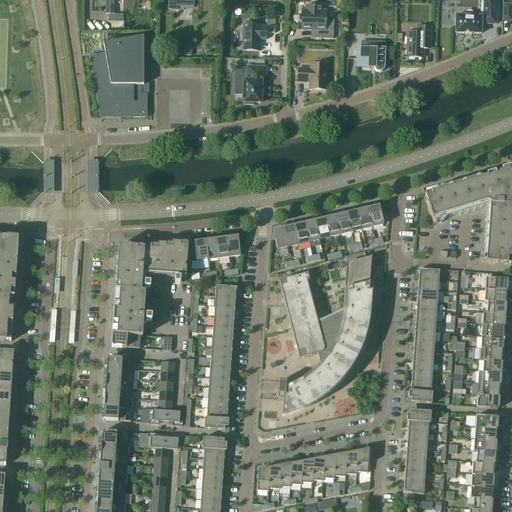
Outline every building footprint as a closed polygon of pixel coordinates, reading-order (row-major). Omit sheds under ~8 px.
[(105,0),(105,15),(108,15),(108,22),(124,22),(123,15),(113,15),(113,0),(105,0)] [(168,0),(168,4),(168,9),(176,10),(176,5),(193,6),(193,0),(168,0)] [(496,25),(496,0),(486,0),(486,10),(480,10),(480,17),(473,17),(473,13),(471,11),(466,11),(464,13),(464,17),(457,16),(456,16),(455,17),(456,17),(455,32),(455,33),(456,34),(456,33),(479,34),(481,34),(481,33),(480,33),(481,23),(483,23),(483,24),(496,25)] [(503,5),(502,21),(511,21),(511,5),(503,5)] [(322,11),(322,7),(306,6),(306,10),(302,10),(301,30),(315,31),(315,39),(333,39),(333,20),(325,20),(326,11),(322,11)] [(274,34),(275,20),(266,19),(266,27),(259,27),(259,26),(252,25),(252,23),(251,22),(246,22),(244,23),(244,25),(243,25),(242,51),(244,51),(244,50),(257,50),(257,52),(259,52),(259,40),(266,40),(266,33),(274,34)] [(430,49),(431,28),(418,27),(418,34),(407,33),(407,58),(402,57),(402,58),(423,59),(423,49),(430,49)] [(361,47),(361,50),(359,50),(360,35),(347,35),(347,55),(357,55),(356,68),(370,69),(370,67),(374,67),(374,70),(377,72),(380,73),(382,72),(384,70),(384,67),(385,49),(384,49),(384,44),(364,44),(362,45),(361,47)] [(147,118),(147,94),(141,94),(141,86),(143,86),(143,37),(103,44),(105,53),(89,56),(100,118),(147,118)] [(326,75),(326,66),(310,65),(310,70),(298,69),(297,82),(305,83),(305,81),(309,81),(309,90),(326,91),(326,81),(327,81),(327,75),(326,75)] [(234,88),(234,95),(243,95),(242,103),(244,103),(244,105),(253,106),(253,103),(260,104),(261,96),(261,89),(265,89),(265,68),(247,67),(247,81),(243,80),(243,88),(234,88)] [(510,176),(509,172),(509,170),(495,175),(494,173),(486,176),(486,178),(481,180),(481,179),(472,182),(473,183),(468,184),(467,183),(459,186),(459,187),(454,188),(454,187),(445,190),(445,191),(440,193),(440,192),(431,194),(432,197),(426,199),(428,208),(433,225),(442,223),(440,217),(488,203),(490,205),(486,254),(481,253),(480,262),(498,264),(498,263),(511,264),(511,263),(511,262),(511,258),(511,176),(511,177),(510,176)] [(368,210),(372,228),(383,225),(379,207),(368,210)] [(362,230),(372,228),(368,210),(358,212),(362,230)] [(351,233),(362,230),(358,212),(347,215),(351,233)] [(341,235),(351,233),(347,215),(336,217),(341,235)] [(330,238),(341,235),(336,217),(326,220),(330,238)] [(319,240),(330,238),(326,220),(315,222),(319,240)] [(309,242),(319,240),(315,222),(305,225),(309,242)] [(298,245),(309,242),(305,225),(294,227),(298,245)] [(288,247),(298,245),(294,227),(284,230),(288,247)] [(277,250),(288,247),(284,230),(273,232),(277,250)] [(9,298),(14,298),(18,239),(7,238),(7,239),(0,238),(0,297),(9,298)] [(227,239),(229,258),(240,256),(238,238),(227,239)] [(218,259),(229,258),(227,239),(216,241),(218,259)] [(207,260),(218,259),(216,241),(205,242),(207,260)] [(196,262),(207,260),(205,242),(194,244),(196,262)] [(186,270),(188,245),(172,243),(172,246),(169,246),(167,275),(175,276),(174,284),(180,285),(181,276),(185,276),(186,270)] [(115,291),(145,294),(145,293),(141,293),(141,288),(150,289),(150,284),(142,283),(143,273),(167,275),(169,246),(158,245),(157,247),(143,246),(143,249),(130,248),(130,247),(119,246),(118,249),(115,291)] [(369,325),(372,292),(368,293),(371,258),(347,264),(346,264),(343,311),(317,322),(307,282),(309,281),(307,274),(279,281),(290,324),(289,325),(290,330),(291,329),(299,359),(317,355),(319,365),(311,373),(302,380),(291,386),(285,389),(286,383),(279,382),(277,401),(283,401),(282,419),(294,415),(307,409),(318,402),(329,394),(340,383),(350,371),(358,358),(361,360),(362,361),(368,345),(373,329),(372,329),(368,329),(369,325)] [(418,281),(438,282),(439,271),(427,271),(419,270),(418,274),(419,274),(418,281)] [(485,290),(506,292),(507,280),(486,278),(485,290)] [(438,292),(438,282),(418,281),(418,284),(418,291),(438,292)] [(215,297),(235,299),(235,292),(236,292),(236,288),(228,287),(216,286),(215,297)] [(505,304),(506,292),(485,290),(484,302),(505,304)] [(144,305),(145,294),(115,291),(114,303),(144,305)] [(437,302),(438,292),(418,291),(417,291),(417,295),(417,301),(437,302)] [(11,342),(14,298),(9,298),(0,297),(0,341),(4,342),(11,342)] [(235,299),(215,297),(214,307),(234,309),(234,302),(235,302),(235,299)] [(436,313),(437,302),(417,301),(417,302),(416,301),(416,305),(417,305),(416,311),(436,313)] [(504,316),(505,304),(484,302),(487,303),(487,314),(483,314),(504,316)] [(144,313),(144,305),(114,303),(114,311),(144,313)] [(234,309),(214,307),(213,317),(233,319),(234,310),(235,310),(235,309),(234,309)] [(144,316),(144,313),(114,311),(113,323),(143,325),(143,322),(151,322),(152,317),(144,316)] [(435,323),(436,313),(416,311),(416,312),(415,315),(416,315),(416,321),(435,323)] [(503,327),(504,316),(483,314),(482,326),(503,327)] [(233,319),(213,317),(213,328),(233,329),(233,323),(234,323),(234,319),(233,319)] [(435,333),(435,323),(416,321),(415,322),(415,325),(415,332),(435,333)] [(142,337),(143,325),(113,323),(112,334),(142,337)] [(503,339),(503,327),(482,326),(481,337),(503,339)] [(233,330),(233,329),(213,328),(212,338),(232,339),(232,333),(233,333),(233,330)] [(434,343),(435,333),(415,332),(414,332),(414,335),(415,335),(414,342),(434,343)] [(142,338),(142,337),(112,334),(112,335),(113,335),(112,346),(111,346),(111,348),(121,348),(139,350),(140,338),(142,338)] [(502,351),(503,339),(481,337),(480,349),(502,351)] [(170,352),(171,339),(163,338),(162,351),(170,352)] [(232,340),(232,339),(212,338),(211,348),(231,349),(232,343),(232,340)] [(433,353),(434,343),(414,342),(413,342),(413,345),(414,345),(413,352),(433,353)] [(231,350),(231,349),(211,348),(211,358),(230,360),(231,353),(232,353),(232,350),(231,350)] [(501,362),(502,351),(480,349),(484,350),(483,361),(501,362)] [(0,365),(13,367),(13,353),(0,352),(0,365)] [(432,364),(433,353),(413,352),(412,356),(413,356),(413,362),(432,364)] [(230,360),(211,358),(210,368),(230,370),(230,363),(231,363),(231,360),(230,360)] [(135,362),(135,361),(107,359),(106,369),(134,371),(135,361),(135,362)] [(500,374),(501,362),(483,361),(482,373),(479,372),(500,374)] [(432,374),(432,364),(413,362),(413,363),(412,362),(412,366),(412,372),(432,374)] [(161,373),(174,374),(174,364),(161,363),(161,373)] [(0,375),(12,376),(13,367),(0,365),(0,375)] [(230,370),(210,368),(209,379),(229,380),(229,374),(230,374),(230,370)] [(133,381),(134,371),(106,369),(105,379),(133,381)] [(431,384),(432,374),(412,372),(412,373),(411,373),(411,376),(412,376),(411,382),(431,384)] [(499,386),(500,374),(479,372),(478,384),(499,386)] [(173,384),(174,374),(161,373),(160,383),(173,384)] [(0,384),(11,386),(12,376),(0,375),(0,384)] [(133,390),(133,381),(105,379),(105,388),(133,390)] [(229,380),(209,379),(208,389),(228,390),(229,384),(230,381),(229,380)] [(430,394),(431,384),(411,382),(411,383),(410,383),(410,386),(411,386),(410,392),(408,392),(432,394),(430,394)] [(172,393),(173,384),(160,383),(159,392),(172,393)] [(0,394),(10,395),(11,386),(0,384),(0,394)] [(498,397),(499,386),(478,384),(477,396),(498,397)] [(132,400),(133,390),(105,388),(104,398),(132,400)] [(228,391),(228,390),(208,389),(208,399),(228,400),(228,394),(229,394),(229,391),(228,391)] [(172,403),(172,393),(159,392),(159,402),(172,403)] [(431,405),(432,394),(408,392),(408,400),(411,400),(411,403),(414,403),(414,404),(418,404),(431,405)] [(0,404),(10,405),(10,395),(0,394),(0,404)] [(497,410),(498,397),(477,396),(476,408),(497,410)] [(131,409),(132,400),(104,398),(103,408),(131,410),(131,409)] [(228,404),(228,400),(208,399),(207,409),(227,410),(227,404),(228,404)] [(171,412),(172,403),(159,402),(158,411),(166,412),(171,412)] [(0,413),(9,414),(10,405),(0,404),(0,413)] [(131,410),(103,408),(102,421),(125,422),(126,410),(131,410)] [(227,411),(227,410),(207,409),(206,419),(205,419),(228,421),(228,420),(226,420),(227,414),(227,411)] [(148,424),(149,411),(141,410),(140,424),(148,424)] [(166,412),(158,411),(149,411),(148,424),(157,425),(158,422),(165,423),(166,412)] [(183,413),(171,412),(166,412),(165,423),(173,424),(172,426),(182,427),(183,413)] [(406,422),(430,424),(431,413),(417,412),(413,412),(410,412),(410,415),(407,415),(406,422)] [(0,423),(8,424),(9,414),(0,413),(0,423)] [(475,428),(496,430),(497,418),(476,416),(475,428)] [(228,428),(228,421),(205,419),(204,430),(217,431),(221,431),(224,431),(225,428),(228,428)] [(430,424),(406,422),(408,422),(408,428),(407,428),(407,432),(408,432),(427,434),(428,424),(430,424)] [(0,432),(8,434),(8,424),(0,423),(0,432)] [(495,442),(496,430),(475,428),(474,440),(495,442)] [(101,445),(129,447),(130,434),(103,432),(102,436),(101,436),(101,445)] [(427,444),(427,434),(408,432),(407,439),(406,442),(407,442),(427,444)] [(146,448),(147,435),(139,434),(138,448),(146,448)] [(163,450),(164,439),(156,438),(157,436),(147,435),(146,448),(155,449),(163,450)] [(180,451),(181,437),(172,437),(171,439),(164,439),(163,450),(168,450),(180,451)] [(202,450),(226,451),(226,444),(223,444),(224,441),(220,440),(216,440),(203,439),(202,450)] [(494,453),(495,442),(474,440),(473,452),(494,453)] [(426,454),(427,444),(407,442),(406,449),(406,452),(426,454)] [(128,457),(129,447),(101,445),(100,455),(128,457)] [(168,450),(163,450),(155,449),(155,459),(168,459),(168,450)] [(226,452),(226,451),(202,450),(204,450),(203,460),(223,461),(224,461),(224,458),(223,458),(224,452),(226,452)] [(357,452),(356,476),(356,473),(367,474),(369,450),(367,450),(367,453),(358,452),(357,452)] [(345,475),(356,476),(357,452),(357,455),(347,454),(346,454),(345,478),(345,475)] [(425,464),(426,454),(406,452),(406,459),(405,459),(405,462),(405,463),(425,464)] [(494,465),(494,453),(473,452),(477,452),(476,464),(472,463),(494,465)] [(334,477),(345,478),(346,454),(346,457),(336,456),(335,456),(334,480),(334,477)] [(127,466),(128,457),(100,455),(99,464),(127,466)] [(323,479),(334,480),(335,456),(335,459),(325,458),(324,458),(323,482),(323,479)] [(312,481),(323,482),(324,458),(324,461),(314,460),(313,460),(312,484),(312,481)] [(167,469),(168,459),(155,459),(154,468),(167,469)] [(223,468),(223,461),(203,460),(203,470),(222,471),(223,471),(223,468)] [(301,483),(312,484),(313,460),(313,463),(303,462),(302,462),(301,486),(301,483)] [(290,485),(301,486),(302,462),(302,465),(292,465),(292,464),(290,488),(290,485)] [(425,474),(425,464),(405,463),(405,469),(404,469),(404,472),(405,472),(405,473),(425,474)] [(493,477),(494,465),(472,463),(471,475),(493,477)] [(126,476),(127,466),(99,464),(99,474),(126,476)] [(279,487),(290,488),(292,464),(291,464),(291,467),(281,467),(281,466),(279,490),(279,487)] [(268,489),(279,490),(281,466),(280,466),(280,469),(270,469),(270,468),(268,492),(268,489)] [(166,479),(167,469),(154,468),(153,478),(166,479)] [(257,491),(268,492),(270,468),(269,468),(269,471),(259,471),(259,470),(258,470),(257,491)] [(222,478),(222,471),(203,470),(202,480),(222,482),(222,481),(223,478),(222,478)] [(424,485),(425,474),(405,473),(404,479),(403,483),(404,483),(424,485)] [(126,485),(126,476),(99,474),(98,483),(126,485)] [(492,488),(493,477),(471,475),(471,487),(492,488)] [(165,488),(166,479),(153,478),(153,487),(165,488)] [(221,488),(222,482),(202,480),(201,490),(221,492),(221,491),(222,491),(222,488),(221,488)] [(125,495),(126,485),(98,483),(97,493),(125,495)] [(423,495),(424,485),(404,483),(404,490),(403,489),(403,494),(411,494),(423,495)] [(165,498),(165,488),(153,487),(152,497),(165,498)] [(491,500),(492,488),(471,487),(470,499),(491,500)] [(220,498),(221,492),(201,490),(200,501),(220,502),(221,502),(221,498),(220,498)] [(124,505),(125,495),(97,493),(97,503),(124,505)] [(369,494),(358,496),(358,500),(362,503),(368,502),(369,494)] [(164,507),(165,498),(152,497),(151,506),(164,507)] [(490,511),(491,500),(470,499),(473,499),(472,510),(469,510),(490,511)] [(220,508),(220,502),(200,501),(200,511),(217,511),(219,511),(220,511),(220,509),(220,508)] [(123,511),(124,505),(97,503),(95,511),(123,511)]
